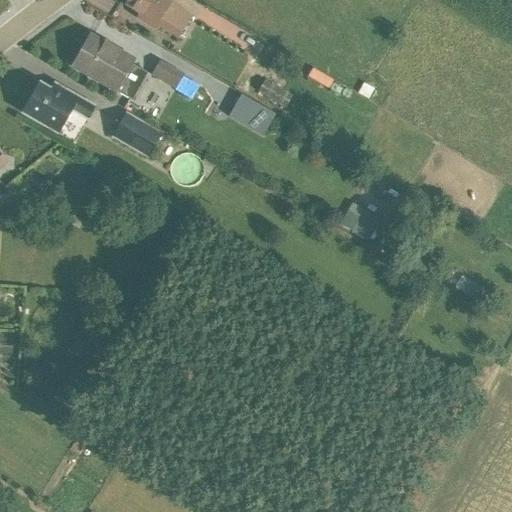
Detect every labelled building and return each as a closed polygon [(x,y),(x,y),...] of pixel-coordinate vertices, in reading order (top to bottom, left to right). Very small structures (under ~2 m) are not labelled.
[(163,0),(128,0),(124,6),(138,15),(136,19),(153,30),(155,27),(176,40),(184,29),(164,15),(170,4),(163,0)] [(230,25),(201,8),(194,19),(223,37),(230,25)] [(88,36),(71,68),(125,99),(139,73),(133,62),(88,36)] [(160,59),(150,76),(174,90),(174,89),(185,94),(192,81),(182,75),(183,73),(160,59)] [(38,85),(21,114),(57,134),(70,113),(86,122),(94,107),(52,84),(48,90),(38,85)] [(216,100),(201,88),(190,102),(204,114),(216,100)] [(147,160),(162,135),(125,114),(110,138),(147,160)] [(18,177),(3,190),(22,211),(37,199),(18,177)] [(337,222),(367,239),(379,218),(349,201),(337,222)]
